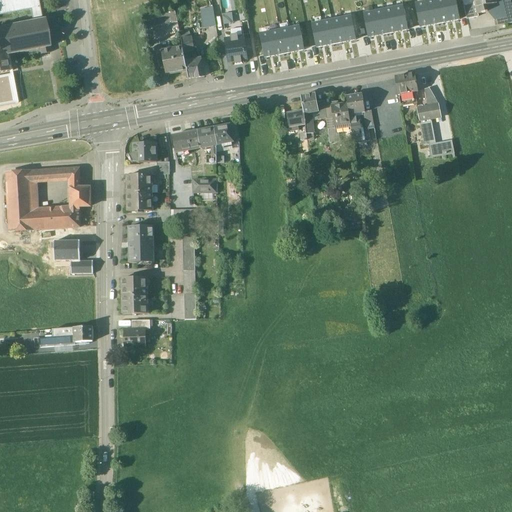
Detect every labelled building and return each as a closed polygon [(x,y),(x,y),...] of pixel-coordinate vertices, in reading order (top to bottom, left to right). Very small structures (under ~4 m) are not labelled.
[(41,20),(37,0),(0,0),(0,15),(32,10),(34,21),(41,20)] [(430,26),(440,24),(435,0),(425,2),(430,26)] [(440,24),(450,22),(445,0),(436,0),(435,0),(440,24)] [(445,0),(450,22),(460,20),(456,0),(445,0)] [(474,0),(475,4),(477,15),(478,14),(488,12),(486,6),(497,4),(497,2),(496,0),(474,0)] [(511,7),(510,0),(505,0),(502,1),(506,18),(508,24),(511,23),(511,7)] [(494,20),(506,18),(502,1),(497,2),(497,4),(486,6),(488,12),(494,20)] [(420,27),(430,26),(425,2),(416,4),(420,27)] [(475,4),(464,7),(467,20),(479,17),(478,14),(477,15),(475,4)] [(202,9),(206,28),(219,25),(215,6),(202,9)] [(398,32),(408,30),(403,6),(393,8),(398,32)] [(388,34),(398,32),(393,8),(383,10),(388,34)] [(378,36),(388,34),(383,10),(373,12),(378,36)] [(175,11),(144,15),(146,29),(178,23),(175,11)] [(226,24),(236,23),(235,12),(225,13),(226,24)] [(368,38),(378,36),(373,12),(363,14),(368,38)] [(346,42),(356,40),(352,17),(342,19),(346,42)] [(506,18),(494,20),(495,26),(508,24),(506,18)] [(34,21),(0,27),(0,56),(6,55),(39,48),(41,54),(50,53),(49,47),(50,46),(44,19),(41,20),(34,21)] [(336,44),(346,42),(342,19),(332,21),(336,44)] [(326,46),(336,44),(332,21),(322,23),(326,46)] [(316,48),(326,46),(322,23),(312,25),(316,48)] [(295,52),(305,50),(300,27),(290,29),(295,52)] [(285,54),(295,52),(290,29),(280,31),(285,54)] [(275,56),(285,54),(280,31),(270,33),(275,56)] [(265,58),(275,56),(270,33),(260,35),(265,58)] [(191,37),(181,39),(182,48),(184,54),(190,53),(194,52),(191,37)] [(243,38),(226,40),(230,63),(247,60),(247,58),(244,41),(243,38)] [(254,57),(251,40),(244,41),(247,58),(254,57)] [(182,48),(162,52),(167,76),(187,72),(185,62),(184,54),(182,48)] [(6,55),(0,56),(0,73),(6,72),(9,71),(6,55)] [(191,61),(185,62),(187,72),(188,79),(196,77),(196,78),(204,77),(201,59),(191,61)] [(6,72),(0,73),(0,110),(20,106),(14,77),(7,78),(6,72)] [(416,74),(395,78),(396,80),(398,95),(399,95),(413,93),(418,92),(416,74)] [(430,89),(424,92),(427,107),(439,105),(430,89)] [(413,93),(399,95),(401,107),(415,104),(413,93)] [(316,94),(301,97),(302,102),(304,111),(305,115),(311,114),(317,112),(319,112),(318,106),(317,99),(316,94)] [(363,95),(347,97),(348,104),(349,115),(356,114),(366,113),(363,95)] [(325,104),(318,106),(319,112),(317,112),(318,120),(327,118),(325,104)] [(348,104),(332,106),(335,127),(350,124),(350,123),(349,115),(348,104)] [(427,107),(417,109),(419,122),(431,120),(441,118),(439,105),(427,107)] [(304,111),(287,114),(288,121),(286,121),(287,126),(289,125),(290,128),(298,127),(306,125),(305,115),(304,111)] [(311,114),(305,115),(306,125),(306,134),(314,134),(312,116),(311,116),(311,114)] [(367,119),(367,127),(376,126),(375,118),(367,119)] [(431,120),(419,122),(424,146),(429,145),(436,144),(431,120)] [(357,122),(350,123),(350,124),(353,143),(364,142),(361,121),(357,122)] [(223,127),(214,129),(218,145),(217,146),(234,143),(231,125),(229,124),(224,125),(223,127)] [(208,130),(192,133),(195,150),(214,147),(217,146),(218,145),(214,129),(213,128),(209,128),(208,130)] [(339,129),(328,130),(330,144),(341,142),(339,129)] [(192,133),(172,137),(176,154),(195,150),(192,133)] [(166,138),(159,139),(162,152),(169,150),(166,138)] [(452,141),(445,142),(447,155),(454,153),(452,141)] [(146,144),(134,145),(134,164),(157,163),(157,144),(151,144),(150,144),(148,142),(146,144)] [(436,144),(429,145),(432,157),(447,155),(445,142),(436,144)] [(217,146),(214,147),(214,148),(212,149),(212,153),(210,153),(210,156),(207,156),(207,164),(216,164),(217,157),(217,146)] [(170,163),(157,163),(157,176),(170,175),(170,163)] [(79,169),(29,172),(30,182),(72,179),(80,179),(79,169)] [(29,172),(7,174),(10,232),(29,231),(28,212),(32,212),(30,182),(29,172)] [(151,176),(127,176),(128,194),(152,194),(151,176)] [(80,179),(72,179),(72,189),(80,189),(80,179)] [(214,180),(209,180),(209,181),(209,193),(218,193),(217,181),(214,181),(214,180)] [(209,181),(193,181),(194,193),(209,193),(209,181)] [(80,189),(72,189),(72,208),(80,207),(90,207),(90,189),(80,189)] [(152,194),(128,194),(128,212),(153,211),(152,194)] [(80,207),(72,208),(72,209),(72,216),(80,216),(80,207)] [(72,209),(39,212),(40,230),(75,228),(80,228),(80,216),(72,216),(72,209)] [(170,212),(170,211),(159,211),(159,223),(171,223),(169,218),(170,212)] [(194,211),(170,212),(171,223),(195,222),(194,211)] [(32,212),(28,212),(29,231),(40,230),(39,212),(32,212)] [(153,227),(128,228),(129,264),(154,263),(153,227)] [(195,236),(183,237),(183,272),(195,271),(195,236)] [(80,242),(54,242),(55,262),(80,262),(80,242)] [(93,262),(71,262),(71,275),(93,275),(93,262)] [(196,287),(195,271),(183,272),(183,287),(196,287)] [(147,279),(123,279),(123,297),(144,297),(144,291),(147,291),(147,279)] [(196,296),(184,296),(184,320),(196,320),(196,296)] [(144,297),(123,297),(124,315),(148,314),(147,297),(144,297)] [(150,331),(150,321),(136,321),(136,330),(145,330),(145,331),(150,331)] [(93,328),(75,329),(75,344),(93,342),(93,328)] [(75,329),(53,331),(53,337),(40,338),(41,348),(55,347),(73,346),(75,346),(75,344),(75,329)] [(136,330),(125,330),(125,349),(126,349),(126,346),(132,346),(132,349),(145,349),(145,331),(145,330),(136,330)]
